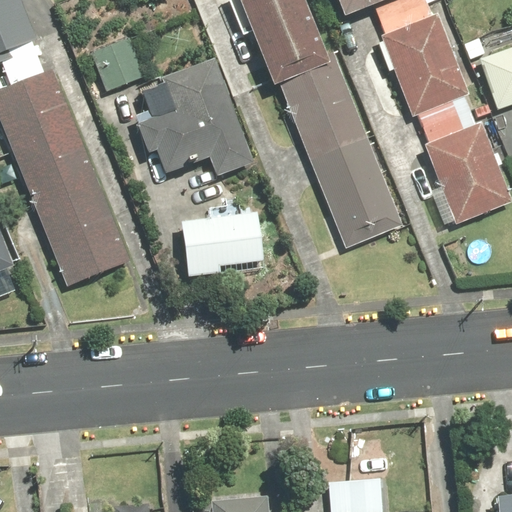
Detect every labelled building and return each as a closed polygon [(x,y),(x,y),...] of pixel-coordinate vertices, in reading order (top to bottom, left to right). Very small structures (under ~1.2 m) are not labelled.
[(0,0),(0,67),(3,66),(11,86),(43,73),(31,44),(37,42),(20,0),(0,0)] [(333,55),(326,58),(302,0),(238,0),(274,90),(279,88),(345,251),(403,228),(333,55)] [(428,144),(423,146),(455,227),(511,205),(480,124),(475,126),(464,97),(469,95),(438,15),(432,18),(424,0),(335,0),(343,21),(374,9),(384,36),(379,38),(410,118),(417,115),(428,144)] [(124,40),(83,55),(98,95),(139,79),(124,40)] [(511,47),(478,60),(496,112),(511,106),(511,47)] [(218,62),(149,84),(158,111),(136,118),(149,156),(158,154),(165,177),(210,162),(217,181),(254,169),(218,62)] [(51,71),(0,91),(0,124),(66,286),(129,261),(51,71)] [(258,216),(181,226),(188,280),(265,270),(258,216)] [(0,228),(0,303),(18,296),(8,272),(15,269),(0,228)] [(382,511),(380,479),(326,483),(328,511),(382,511)] [(494,511),(511,511),(511,496),(493,499),(494,511)] [(268,511),(267,497),(210,502),(210,511),(268,511)]
